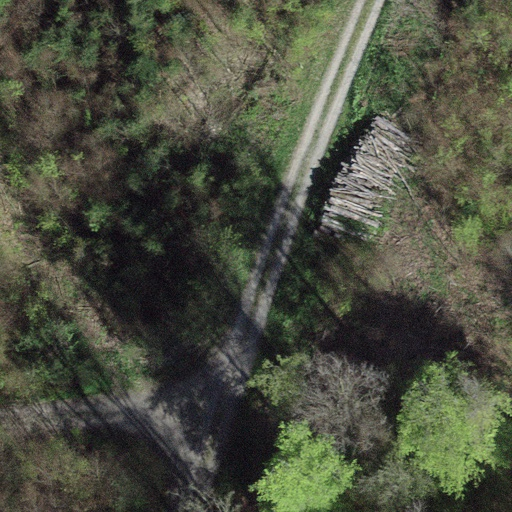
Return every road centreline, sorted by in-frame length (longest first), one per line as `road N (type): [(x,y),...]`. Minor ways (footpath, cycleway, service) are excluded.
road 1 (track): [(183,511),(210,407),(375,0)]
road 2 (track): [(0,417),(210,407)]
